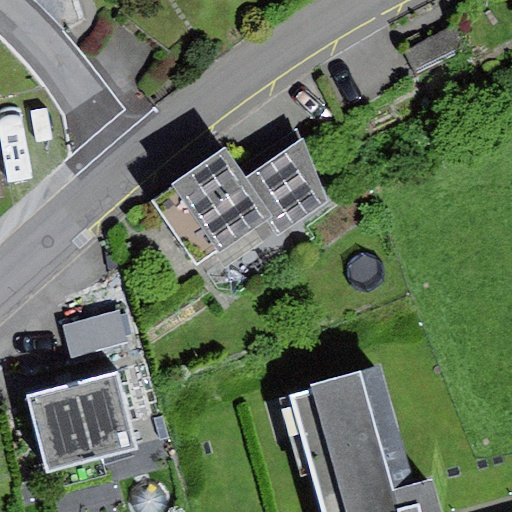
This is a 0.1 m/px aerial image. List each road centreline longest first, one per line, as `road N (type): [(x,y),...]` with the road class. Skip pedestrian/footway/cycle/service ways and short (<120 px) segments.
road 1 (residential): [(132,174),(395,0)]
road 2 (residential): [(132,174),(0,8)]
road 3 (residential): [(0,293),(132,174)]
